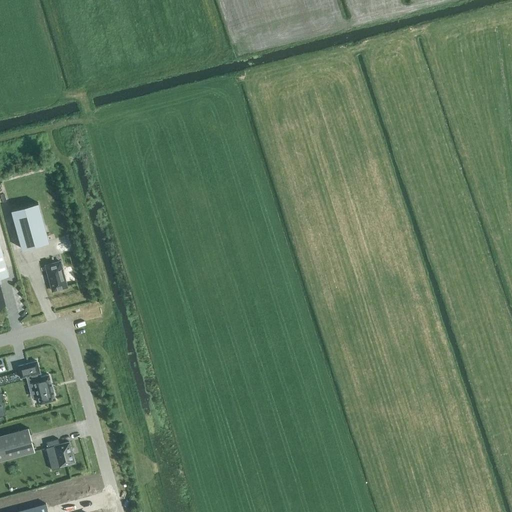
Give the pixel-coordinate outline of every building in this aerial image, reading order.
[(21,249),(48,242),(38,203),(11,210),(21,249)] [(0,277),(8,276),(0,244),(0,277)] [(62,270),(60,262),(45,266),(52,291),(67,287),(66,285),(67,284),(63,270),(62,270)] [(39,373),(35,362),(16,367),(19,378),(31,375),(34,387),(32,388),(35,396),(37,395),(39,404),(55,400),(48,375),(39,377),(38,373),(39,373)] [(0,460),(34,452),(28,428),(0,435),(0,460)] [(59,445),(58,439),(46,442),(48,448),(54,446),(59,467),(74,462),(69,442),(59,445)]
